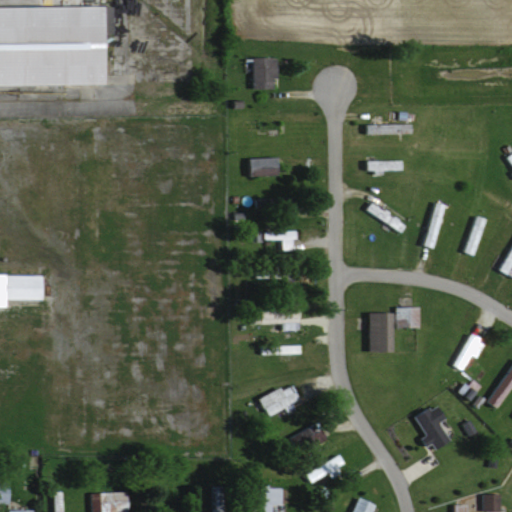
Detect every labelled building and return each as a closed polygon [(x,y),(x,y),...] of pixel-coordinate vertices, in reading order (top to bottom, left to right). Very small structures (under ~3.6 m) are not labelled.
[(0,5),(0,84),(96,83),(96,33),(105,33),(104,5),(0,5)] [(246,56),(245,87),(267,88),(268,56),(246,56)] [(377,123),(357,123),(357,134),(405,132),(405,122),(390,123),(390,116),(377,116),(377,123)] [(240,157),(240,175),(271,174),(270,156),(240,157)] [(377,174),(377,169),(395,169),(394,159),(357,160),(357,170),(365,170),(365,174),(377,174)] [(275,249),(289,248),(288,229),(252,230),(252,239),(275,238),(275,249)] [(509,279),(511,274),(511,231),(491,269),(509,279)] [(37,274),(0,273),(0,298),(36,299),(37,274)] [(388,326),(412,326),(412,305),(388,306),(388,326)] [(383,311),(360,312),(360,351),(384,351),(383,311)] [(477,341),(462,333),(446,364),(457,369),(465,354),(469,356),(477,341)] [(490,407),(511,376),(511,358),(510,357),(479,400),(490,407)] [(281,414),(295,407),(285,387),(277,391),(274,385),(250,397),(260,416),(277,407),(281,414)] [(417,446),(424,442),(427,447),(441,439),(431,421),(437,418),(428,403),(406,416),(418,434),(412,438),(417,446)] [(298,437),(303,447),(319,438),(313,428),(298,437)] [(337,465),(333,455),(299,470),(303,480),(337,465)] [(276,486),(251,485),(250,507),(247,507),(246,511),(263,511),(264,505),(276,505),(276,486)] [(85,511),(106,511),(106,502),(118,501),(118,491),(85,492),(85,511)] [(476,511),(493,510),(493,493),(475,493),(476,511)] [(365,511),(369,504),(351,496),(344,511),(365,511)]
